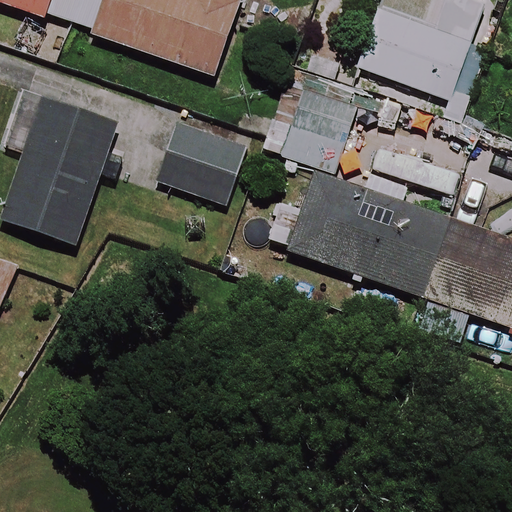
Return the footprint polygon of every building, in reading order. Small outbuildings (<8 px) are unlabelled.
[(0,0),(0,5),(213,81),(241,0),(0,0)] [(465,46),(379,14),(359,70),(444,102),(465,46)] [(285,102),(265,151),(335,181),(356,131),(285,102)] [(118,128),(43,103),(1,226),(76,251),(118,128)] [(247,151),(177,126),(157,185),(227,210),(247,151)] [(511,245),(316,178),(302,217),(287,211),(273,251),(511,332),(511,245)] [(0,308),(15,275),(0,268),(0,308)]
